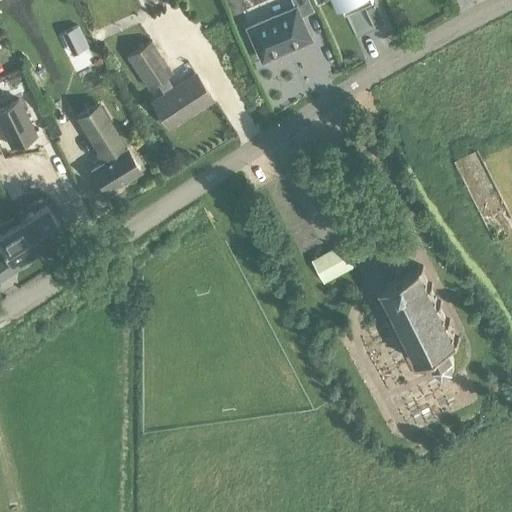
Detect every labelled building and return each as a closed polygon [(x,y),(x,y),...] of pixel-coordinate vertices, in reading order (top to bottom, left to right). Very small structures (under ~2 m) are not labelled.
[(294,0),(296,5),(248,26),(263,59),(311,38),(301,16),(316,10),(311,0),(294,0)] [(340,0),(346,12),(374,0),(373,0),(340,0)] [(170,126),(213,98),(195,71),(173,86),(166,76),(172,72),(151,40),(128,56),(149,87),(157,82),(164,92),(152,100),(170,126)] [(0,122),(12,146),(37,133),(20,100),(0,109),(0,122)] [(126,145),(100,104),(78,118),(99,152),(97,153),(104,164),(94,170),(107,191),(141,170),(128,149),(113,158),(111,155),(126,145)] [(35,206),(18,216),(22,222),(39,248),(66,231),(47,202),(37,209),(35,206)] [(0,239),(6,249),(0,253),(0,263),(4,270),(24,257),(39,248),(22,222),(18,216),(4,224),(7,228),(0,232),(0,239)] [(324,280),(356,263),(345,243),(313,260),(324,280)] [(442,377),(453,371),(453,358),(448,347),(454,344),(456,347),(458,346),(456,343),(460,341),(459,339),(456,340),(449,325),(451,324),(449,321),(447,322),(440,307),(442,306),(441,303),(439,304),(431,289),(433,288),(432,285),(429,286),(422,271),(425,270),(423,267),(420,269),(419,266),(417,267),(418,270),(385,286),(384,283),(381,285),(383,288),(379,290),(381,293),(384,291),(391,305),(388,307),(390,310),(393,309),(400,323),(397,325),(398,328),(401,326),(409,340),(405,342),(407,346),(410,344),(418,358),(415,360),(416,363),(419,362),(420,364),(423,363),(421,360),(427,357),(434,371),(442,377)]
